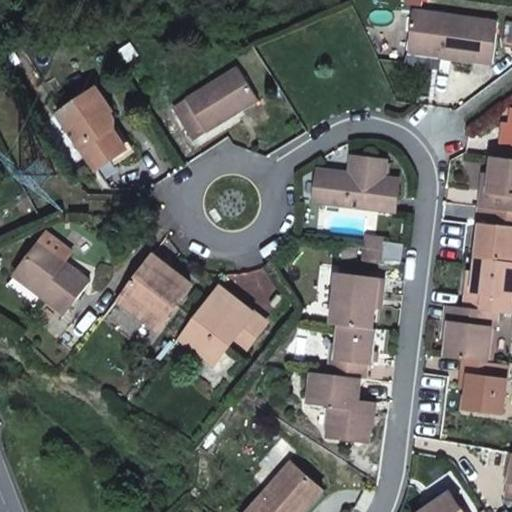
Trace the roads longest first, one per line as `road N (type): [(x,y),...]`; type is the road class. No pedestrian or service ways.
road 1 (residential): [(373,511),(390,483),(428,182),(413,145),(369,127),(343,133),(267,177)]
road 2 (residential): [(267,177),(240,162),(209,168),(189,203),(197,232),(222,249),(252,246),(274,224),(272,184)]
